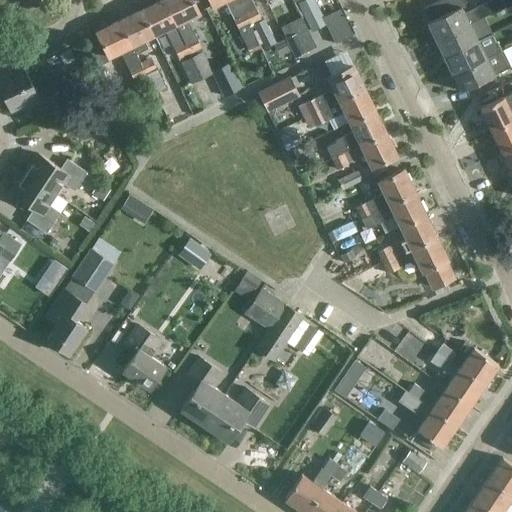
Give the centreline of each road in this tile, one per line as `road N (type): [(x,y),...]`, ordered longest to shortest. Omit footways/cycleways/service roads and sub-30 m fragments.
road 1 (residential): [(274,511),(0,325)]
road 2 (residential): [(511,285),(355,0)]
road 3 (tertiary): [(140,511),(0,417)]
road 4 (residential): [(432,511),(511,394)]
